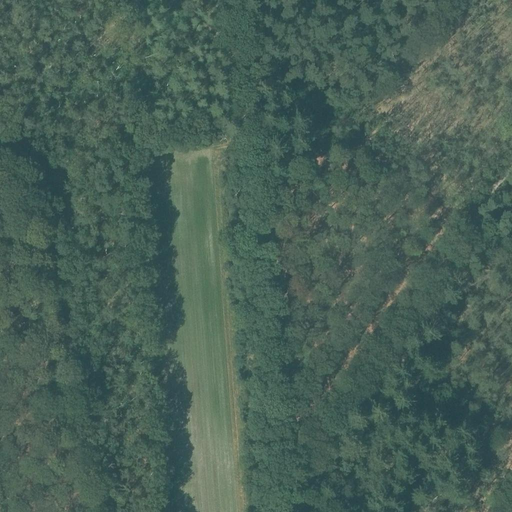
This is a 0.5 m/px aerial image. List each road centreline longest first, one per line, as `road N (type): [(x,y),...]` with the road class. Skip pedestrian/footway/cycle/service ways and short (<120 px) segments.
road 1 (track): [(229,50),(277,511)]
road 2 (track): [(469,228),(277,510)]
